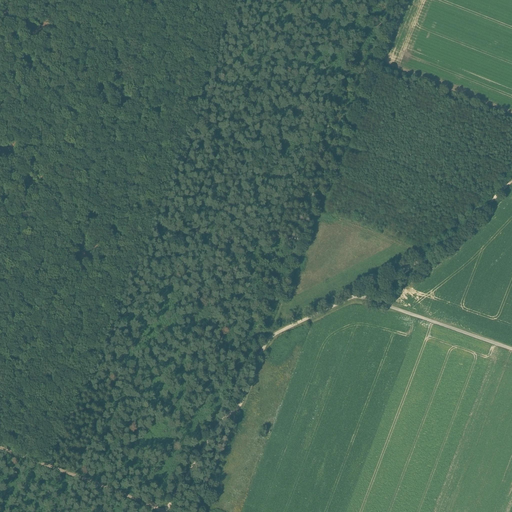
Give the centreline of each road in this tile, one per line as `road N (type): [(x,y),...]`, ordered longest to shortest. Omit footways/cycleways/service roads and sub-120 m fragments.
road 1 (track): [(392,0),(261,328),(217,415),(155,506)]
road 2 (track): [(166,511),(236,407),(270,338),(442,244),(511,180)]
road 3 (track): [(0,171),(177,229)]
road 4 (track): [(155,506),(0,447)]
road 5 (unclassified): [(356,293),(511,348)]
